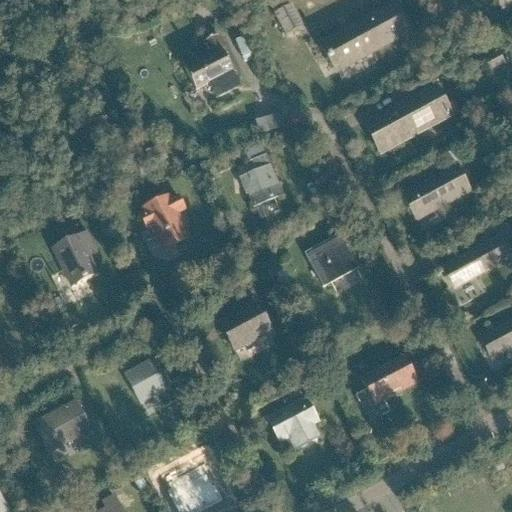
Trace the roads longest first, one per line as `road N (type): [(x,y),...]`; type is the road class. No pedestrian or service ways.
road 1 (residential): [(485,432),(327,126)]
road 2 (residential): [(271,511),(167,324),(143,320),(69,358)]
road 3 (unclassified): [(341,511),(485,432)]
